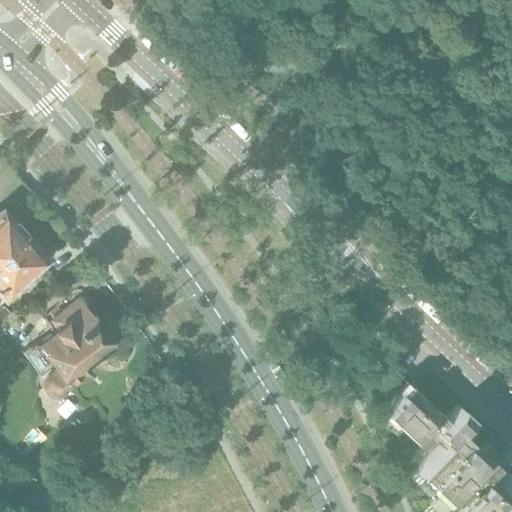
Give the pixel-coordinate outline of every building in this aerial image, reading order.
[(229,14),(242,0),(228,0),(233,4),(226,10),(229,14)] [(381,148),(407,123),(353,68),(302,116),(320,134),(334,132),(377,170),(386,161),(381,148)] [(0,251),(21,232),(20,232),(20,227),(13,220),(8,220),(0,210),(0,251)] [(21,232),(0,251),(0,301),(8,294),(11,297),(39,272),(34,266),(40,261),(41,256),(32,247),(33,247),(32,246),(33,242),(26,234),(21,234),(21,232)] [(79,366),(109,343),(85,310),(87,308),(88,306),(88,303),(87,300),(86,300),(84,298),(81,297),(79,297),(76,298),(53,315),(58,321),(48,328),(51,332),(22,354),(38,375),(37,377),(35,381),(35,386),(36,391),(39,395),(44,391),(46,394),(50,396),(54,396),(58,394),(59,396),(86,376),(79,366)] [(0,322),(10,314),(2,306),(0,307),(0,322)] [(499,511),(495,508),(497,506),(504,511),(511,511),(511,493),(511,492),(511,490),(511,476),(508,473),(495,486),(480,471),(489,462),(478,452),(472,446),(468,443),(453,429),(466,415),(456,405),(443,418),(418,393),(406,383),(380,411),(407,436),(418,447),(429,436),(437,443),(412,469),(412,470),(428,484),(438,494),(428,504),(436,511),(499,511)] [(478,452),(489,462),(497,453),(487,443),(478,452)]
